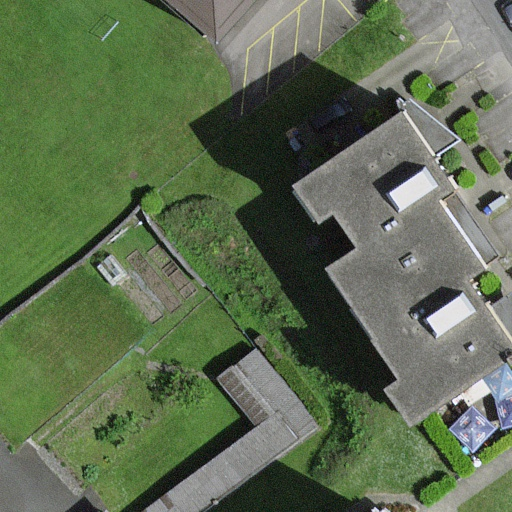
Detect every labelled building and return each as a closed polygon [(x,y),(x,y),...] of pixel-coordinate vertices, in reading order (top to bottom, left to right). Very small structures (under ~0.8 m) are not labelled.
[(165,0),(211,38),(243,0),(165,0)] [(392,107),(290,175),(341,250),(415,201),(442,183),(392,107)] [(409,410),(510,342),(415,201),(341,250),(314,269),(409,410)] [(253,414),(139,507),(142,511),(192,511),(318,411),(256,335),(216,368),(253,414)] [(115,511),(106,499),(88,511),(115,511)]
